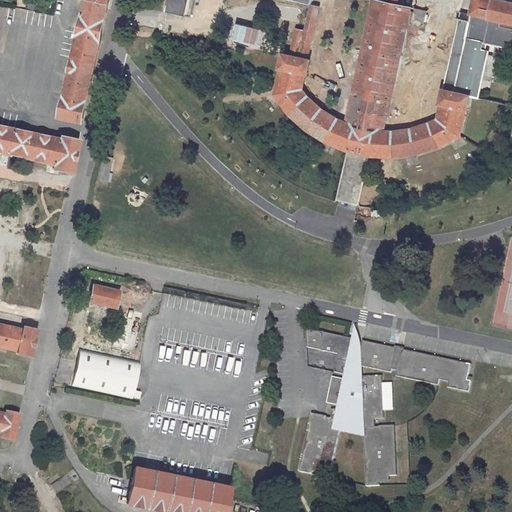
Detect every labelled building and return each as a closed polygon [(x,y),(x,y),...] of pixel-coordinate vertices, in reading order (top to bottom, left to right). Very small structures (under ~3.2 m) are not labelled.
[(108,0),(85,0),(59,117),(81,122),(108,0)] [(292,0),(310,4),(311,0),(168,0),(167,12),(184,16),(187,0),(292,0)] [(352,123),(362,138),(378,129),(385,125),(412,8),(375,0),(348,117),(352,123)] [(472,0),(469,21),(459,19),(454,43),(489,50),(498,52),(511,54),(511,2),(502,0),(472,0)] [(319,6),(310,4),(304,32),(298,30),(292,56),(307,60),(319,6)] [(489,50),(454,43),(444,89),(471,96),(479,98),(480,90),(489,50)] [(310,99),(302,90),(305,74),(307,75),(310,60),(307,60),(292,56),(283,54),(279,69),(281,69),(275,94),(289,114),(306,129),(326,142),(342,149),(348,152),(337,200),(340,200),(359,205),(369,159),(370,156),(394,157),(417,154),(439,147),(461,136),(467,110),(468,110),(471,96),(444,89),(443,89),(439,105),(440,105),(437,120),(429,124),(419,127),(404,131),(390,132),(378,129),(362,138),(352,123),(336,119),(327,114),(320,108),(310,99)] [(0,152),(55,165),(54,168),(71,173),(78,144),(60,139),(60,143),(0,129),(0,152)] [(134,187),(128,197),(139,206),(148,194),(134,187)] [(119,292),(92,286),(88,301),(115,307),(119,292)] [(94,314),(87,312),(84,327),(91,329),(89,339),(103,343),(108,320),(94,317),(94,314)] [(0,346),(18,350),(17,353),(29,356),(35,330),(23,327),(22,330),(0,325),(0,346)] [(316,331),(307,328),(307,339),(307,347),(339,354),(335,372),(345,374),(343,379),(333,377),(328,403),(338,405),(336,409),(331,410),(332,419),(326,417),(326,416),(312,413),(311,417),(300,471),(313,474),(313,471),(323,473),(324,467),(332,469),(340,431),(364,436),(367,486),(380,485),(380,482),(390,482),(390,476),(397,475),(395,425),(380,426),(380,427),(375,427),(374,419),(384,418),(384,411),(382,383),(382,376),(363,377),(363,366),(391,372),(392,369),(398,370),(397,376),(438,385),(440,379),(449,381),(448,387),(469,392),(471,381),(468,380),(471,365),(404,350),(404,348),(396,346),(395,348),(363,341),(362,346),(355,344),(356,339),(351,338),(347,337),(316,331)] [(139,362),(80,350),(72,385),(131,398),(133,390),(139,362)] [(0,433),(0,434),(0,435),(0,436),(12,440),(18,414),(5,411),(5,414),(3,413),(0,412),(0,433)] [(230,487),(133,467),(128,492),(126,504),(163,511),(224,511),(228,497),(230,487)] [(118,502),(123,504),(127,491),(121,490),(118,502)]
